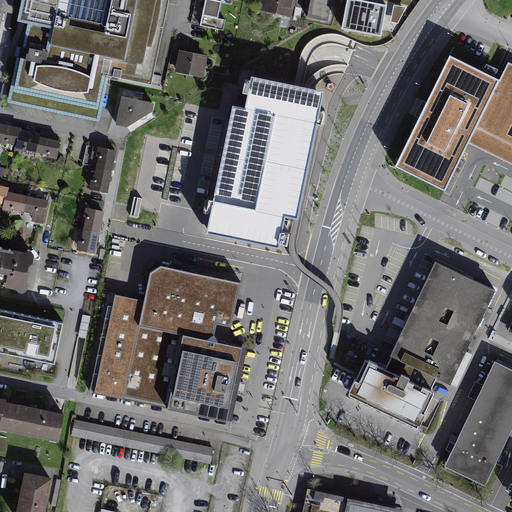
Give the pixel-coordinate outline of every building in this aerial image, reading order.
[(151,83),(168,0),(19,0),(15,19),(28,22),(9,104),(99,120),(105,75),(151,83)] [(294,0),(259,0),(257,12),(291,18),(294,0)] [(329,0),(308,0),(306,19),(326,22),(329,0)] [(391,0),(390,0),(345,0),(339,30),(383,39),(391,0)] [(222,9),(205,5),(201,19),(218,23),(222,9)] [(208,57),(179,51),(175,72),(204,78),(208,57)] [(469,139),(499,77),(449,53),(394,164),(444,188),(469,139)] [(511,168),(511,61),(508,59),(499,77),(466,146),(511,168)] [(295,214),(322,79),(274,70),(269,98),(226,90),(219,129),(193,124),(187,150),(156,144),(146,192),(208,204),(209,197),(295,214)] [(121,97),(115,129),(125,131),(151,115),(154,104),(121,97)] [(415,114),(421,101),(417,99),(411,112),(415,114)] [(22,128),(0,124),(0,145),(11,148),(10,152),(24,155),(25,152),(45,155),(44,158),(56,160),(60,142),(21,135),(22,128)] [(116,153),(97,149),(89,191),(107,195),(116,153)] [(6,189),(0,187),(0,210),(12,213),(11,209),(29,213),(28,221),(43,224),(47,203),(5,195),(6,189)] [(104,213),(83,209),(75,251),(96,255),(104,213)] [(0,284),(24,291),(24,281),(22,276),(23,267),(28,262),(30,255),(27,250),(21,253),(0,248),(0,284)] [(497,290),(438,260),(369,396),(428,426),(497,290)] [(222,421),(248,290),(158,272),(154,295),(121,289),(99,396),(222,421)] [(59,323),(0,311),(0,353),(51,364),(59,323)] [(511,446),(511,368),(496,360),(443,466),(491,489),(511,446)] [(60,414),(1,403),(0,407),(0,430),(56,441),(60,414)] [(215,450),(76,424),(73,438),(212,465),(215,450)] [(43,511),(50,478),(27,474),(19,511),(43,511)] [(347,497),(345,509),(312,503),(310,511),(399,511),(400,508),(347,497)]
